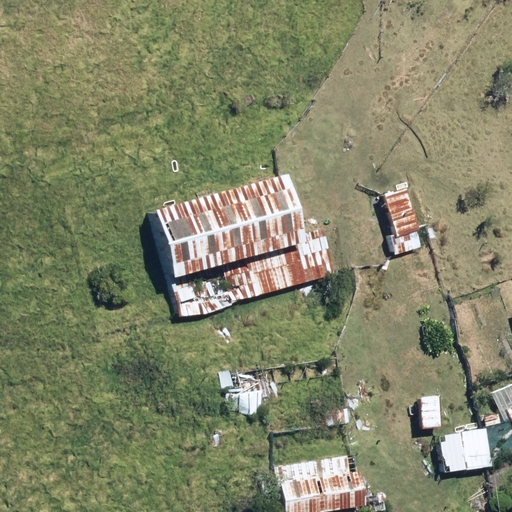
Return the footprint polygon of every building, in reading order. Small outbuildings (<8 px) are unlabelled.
[(156,209),(185,316),(336,274),(323,228),(302,234),(285,174),(156,209)] [(390,237),(395,255),(420,249),(415,231),(417,231),(406,188),(383,194),(394,235),(390,237)] [(181,377),(190,450),(348,429),(345,405),(291,412),(284,363),(181,377)] [(438,436),(442,472),(490,466),(490,463),(511,452),(511,383),(490,394),(503,424),(484,430),(438,436)] [(419,397),(421,429),(441,428),(439,396),(419,397)] [(482,417),(484,427),(499,423),(497,414),(482,417)] [(372,511),(370,498),(363,499),(359,473),(355,474),(352,456),(273,468),(279,511),(372,511)]
